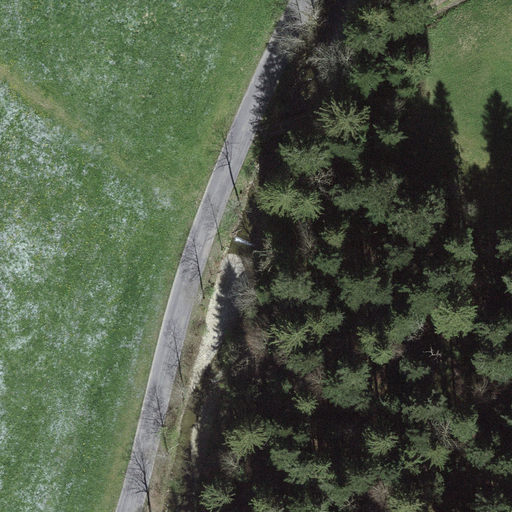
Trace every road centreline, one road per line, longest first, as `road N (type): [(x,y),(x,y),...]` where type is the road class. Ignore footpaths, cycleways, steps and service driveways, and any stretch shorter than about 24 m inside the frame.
road 1 (unclassified): [(302,0),(190,269),(125,511)]
road 2 (track): [(241,136),(320,114),(393,39),(448,0)]
